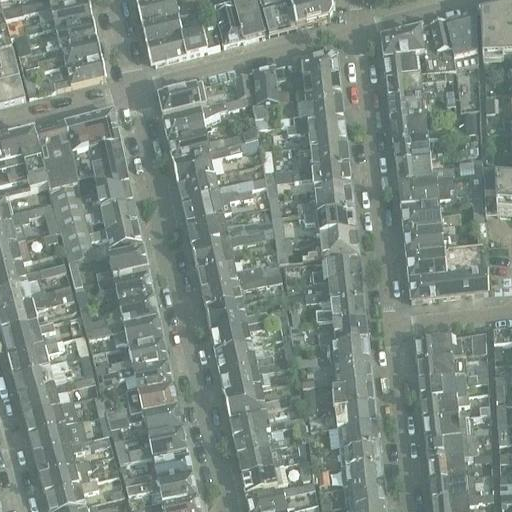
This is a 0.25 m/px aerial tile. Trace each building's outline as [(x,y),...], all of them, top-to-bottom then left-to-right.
[(48,0),(49,6),(21,12),(23,20),(38,17),(51,14),(88,5),(86,0),(48,0)] [(177,11),(175,0),(138,9),(142,30),(186,18),(193,17),(208,13),(207,6),(190,10),(190,8),(177,11)] [(258,0),(269,40),(329,25),(333,19),(330,0),(258,0)] [(235,13),(245,47),(265,42),(255,4),(234,10),(235,13)] [(42,36),(56,33),(92,25),(88,5),(51,14),(38,17),(42,36)] [(511,11),(481,20),(482,63),(511,61),(511,176),(483,178),(485,222),(497,221),(511,222),(511,11)] [(214,19),(223,52),(245,47),(235,13),(214,19)] [(142,30),(147,50),(198,37),(197,32),(191,34),(190,30),(189,31),(186,18),(142,30)] [(453,56),(455,66),(456,77),(478,72),(476,21),(444,29),(453,56)] [(46,55),(58,53),(97,44),(92,25),(56,33),(58,44),(47,47),(47,49),(45,49),(46,55)] [(383,50),(384,64),(419,60),(444,57),(445,67),(455,66),(453,56),(444,29),(386,44),(383,50)] [(0,55),(11,52),(6,30),(0,31),(0,55)] [(220,53),(214,33),(198,37),(147,50),(151,67),(155,70),(220,53)] [(18,41),(20,59),(32,57),(29,39),(18,41)] [(59,73),(62,72),(101,64),(97,44),(58,53),(59,57),(63,56),(65,64),(56,66),(58,73),(59,73)] [(444,78),(456,77),(455,66),(445,67),(444,57),(419,60),(422,81),(444,78)] [(331,58),(301,66),(303,84),(339,80),(337,62),(331,58)] [(387,85),(422,81),(419,60),(384,64),(387,85)] [(105,83),(101,64),(62,72),(59,73),(62,86),(54,88),(56,96),(105,83)] [(275,73),(253,79),(256,100),(258,114),(279,112),(275,73)] [(445,86),(444,78),(422,81),(387,85),(389,105),(424,100),(422,89),(445,86)] [(237,105),(256,100),(253,79),(232,85),(237,105)] [(297,105),(341,100),(339,80),(303,84),(304,96),(296,96),(297,105)] [(0,109),(25,103),(19,82),(0,86),(0,109)] [(159,104),(163,123),(220,109),(219,105),(208,107),(204,92),(159,104)] [(424,100),(389,105),(392,124),(426,120),(424,100)] [(289,130),(344,125),(342,103),(305,107),(307,120),(292,122),(293,125),(288,126),(289,130)] [(163,123),(167,143),(203,135),(203,132),(220,123),(219,118),(227,116),(225,108),(220,109),(163,123)] [(48,193),(54,218),(68,269),(95,262),(91,248),(89,240),(86,230),(84,220),(82,214),(77,192),(70,160),(88,156),(120,149),(118,139),(112,116),(34,137),(34,138),(48,193)] [(427,124),(392,128),(394,148),(429,144),(442,143),(442,135),(428,136),(427,124)] [(310,149),(346,145),(344,125),(289,130),(286,131),(287,141),(309,138),(310,149)] [(0,192),(28,185),(31,197),(48,193),(34,138),(16,142),(16,141),(0,145),(0,192)] [(206,148),(204,139),(168,147),(172,167),(208,158),(226,154),(224,144),(206,148)] [(394,148),(396,167),(431,163),(429,144),(394,148)] [(96,196),(128,188),(120,149),(88,156),(70,160),(77,192),(80,191),(78,185),(93,181),(95,188),(92,189),(93,192),(96,192),(96,196)] [(311,153),(311,155),(298,156),(300,176),(349,170),(346,149),(311,153)] [(178,191),(214,183),(210,166),(242,159),(240,151),(226,154),(208,158),(172,167),(178,191)] [(396,167),(398,187),(452,181),(451,173),(432,175),(431,163),(396,167)] [(349,170),(300,176),(293,176),(294,186),(314,184),(315,194),(351,190),(349,170)] [(452,181),(398,187),(401,209),(450,203),(449,193),(453,193),(452,181)] [(182,211),(231,200),(238,199),(236,191),(217,195),(214,183),(178,191),(182,211)] [(128,188),(96,196),(100,211),(82,214),(84,220),(133,209),(128,188)] [(353,216),(351,194),(315,197),(316,207),(296,209),(298,222),(353,216)] [(232,208),(231,200),(182,211),(187,235),(223,227),(220,211),(232,208)] [(0,205),(0,231),(25,225),(29,225),(30,224),(28,215),(17,218),(8,220),(4,204),(0,205)] [(439,208),(401,213),(404,235),(442,231),(460,229),(459,219),(440,221),(439,208)] [(133,209),(84,220),(86,230),(103,226),(105,236),(137,229),(133,209)] [(320,239),(355,236),(353,216),(298,222),(298,225),(304,225),(305,230),(319,229),(320,239)] [(25,225),(0,231),(0,252),(16,249),(21,247),(25,246),(21,230),(30,228),(29,225),(25,225)] [(191,252),(191,255),(246,243),(243,231),(225,235),(223,227),(187,235),(191,252)] [(109,255),(141,248),(137,229),(105,236),(89,240),(91,248),(107,244),(109,255)] [(442,231),(404,235),(406,257),(444,253),(442,231)] [(229,254),(265,246),(264,239),(246,243),(191,255),(196,276),(197,276),(197,277),(232,270),(229,254)] [(322,257),(308,258),(308,262),(302,262),(303,267),(358,260),(356,239),(320,243),(322,257)] [(16,249),(0,252),(0,273),(26,267),(30,266),(25,246),(21,247),(16,249)] [(110,264),(112,277),(96,280),(98,289),(148,278),(143,257),(110,264)] [(406,262),(409,282),(447,278),(444,258),(406,262)] [(313,288),(320,287),(361,283),(359,264),(328,267),(329,275),(312,277),(313,288)] [(26,267),(0,273),(0,294),(31,287),(37,285),(45,283),(66,278),(64,270),(38,276),(24,280),(22,273),(27,271),(26,267)] [(197,277),(201,297),(264,283),(262,272),(234,278),(232,270),(197,277)] [(447,278),(409,282),(411,307),(488,298),(487,274),(447,278)] [(152,298),(148,278),(98,289),(100,298),(116,294),(119,305),(152,298)] [(238,296),(266,290),(264,283),(201,297),(205,313),(204,313),(205,315),(241,307),(238,296)] [(306,309),(332,307),(363,303),(361,283),(320,287),(321,296),(316,296),(316,299),(305,300),(306,309)] [(31,287),(0,294),(0,315),(31,308),(47,304),(45,296),(40,297),(37,285),(31,287)] [(31,308),(0,315),(0,328),(2,337),(36,328),(33,317),(74,307),(72,297),(31,308)] [(119,308),(122,321),(106,325),(106,324),(84,329),(86,338),(119,330),(158,322),(153,301),(119,308)] [(317,328),(334,326),(365,323),(363,303),(332,307),(333,314),(316,316),(317,328)] [(210,337),(211,339),(258,329),(263,328),(268,326),(266,319),(244,324),(241,307),(205,315),(210,338),(210,337)] [(162,342),(158,322),(119,330),(86,338),(88,345),(113,340),(115,351),(123,349),(125,350),(128,349),(162,342)] [(319,349),(334,348),(367,344),(365,323),(334,326),(335,336),(318,338),(319,349)] [(37,332),(3,341),(9,361),(42,352),(41,347),(39,341),(55,337),(53,328),(37,332)] [(263,328),(258,329),(211,339),(215,359),(250,351),(248,339),(265,335),(263,328)] [(494,350),(511,349),(511,335),(493,337),(494,350)] [(461,341),(436,344),(415,346),(417,365),(463,360),(461,341)] [(129,353),(132,366),(111,371),(111,369),(95,373),(97,382),(167,366),(162,342),(128,349),(129,353)] [(331,369),(336,369),(369,365),(367,344),(334,348),(335,358),(330,359),(331,369)] [(42,352),(9,361),(14,381),(47,372),(45,362),(58,359),(58,357),(64,355),(62,347),(42,352)] [(215,359),(220,382),(268,371),(266,362),(253,364),(250,351),(215,359)] [(419,385),(464,379),(467,379),(465,360),(463,360),(417,365),(419,385)] [(333,390),(372,385),(369,365),(336,369),(337,379),(332,380),(333,390)] [(172,386),(167,366),(97,382),(99,394),(117,390),(119,386),(125,385),(127,396),(172,386)] [(47,372),(14,381),(19,401),(58,391),(57,386),(51,387),(50,381),(69,376),(67,367),(47,372)] [(220,382),(224,401),(260,394),(257,381),(280,376),(278,369),(268,371),(220,382)] [(421,405),(466,400),(464,379),(419,385),(421,405)] [(58,391),(19,401),(24,420),(58,412),(63,410),(70,408),(68,398),(67,394),(70,393),(69,388),(58,391)] [(138,414),(139,419),(177,411),(173,390),(139,397),(142,413),(138,414)] [(335,403),(336,413),(374,409),(372,390),(334,395),(335,403)] [(263,408),(260,394),(224,401),(229,424),(277,413),(275,405),(263,408)] [(421,405),(424,425),(459,421),(458,412),(469,411),(468,400),(466,400),(421,405)] [(63,410),(24,420),(29,441),(63,432),(68,430),(78,428),(73,408),(70,408),(63,410)] [(336,413),(338,433),(376,429),(374,409),(336,413)] [(177,411),(139,419),(108,426),(110,436),(129,432),(128,430),(145,426),(148,438),(181,430),(177,411)] [(230,428),(234,446),(270,438),(286,434),(284,427),(276,428),(274,418),(230,428)] [(426,446),(488,438),(488,434),(470,436),(468,420),(459,421),(424,425),(426,446)] [(63,432),(29,441),(35,461),(73,450),(87,447),(81,427),(78,428),(68,430),(63,432)] [(344,442),(345,452),(378,448),(376,429),(338,433),(339,443),(344,442)] [(131,467),(187,455),(182,434),(149,441),(151,455),(147,455),(147,453),(129,457),(131,467)] [(234,446),(238,464),(279,455),(287,453),(285,445),(273,448),(270,438),(234,446)] [(463,461),(477,460),(476,454),(479,454),(478,449),(489,447),(488,438),(426,446),(428,465),(463,461)] [(73,450),(35,461),(40,482),(74,473),(70,460),(84,457),(83,453),(88,452),(87,447),(73,450)] [(342,473),(347,473),(380,469),(378,448),(345,452),(346,463),(341,463),(342,473)] [(238,464),(242,480),(283,471),(279,455),(238,464)] [(126,492),(192,478),(188,459),(154,467),(157,479),(125,486),(126,492)] [(430,485),(466,481),(463,461),(428,465),(430,485)] [(74,473),(40,482),(45,502),(84,492),(83,486),(77,487),(76,481),(91,477),(89,469),(74,473)] [(344,492),(349,492),(382,488),(380,469),(347,473),(348,482),(343,483),(344,492)] [(286,489),(283,471),(242,480),(245,498),(286,489)] [(160,494),(163,508),(197,501),(192,478),(126,492),(128,501),(160,494)] [(430,485),(432,505),(476,500),(474,480),(466,481),(430,485)] [(84,492),(45,502),(47,511),(82,511),(84,511),(81,500),(98,495),(96,488),(84,492)] [(346,511),(384,508),(382,488),(349,492),(350,503),(345,503),(346,511)] [(299,491),(247,503),(248,511),(284,511),(283,503),(300,499),(299,491)] [(433,511),(469,511),(478,511),(478,508),(494,507),(493,498),(476,500),(432,505),(433,511)] [(199,511),(197,501),(163,508),(146,511),(199,511)]
